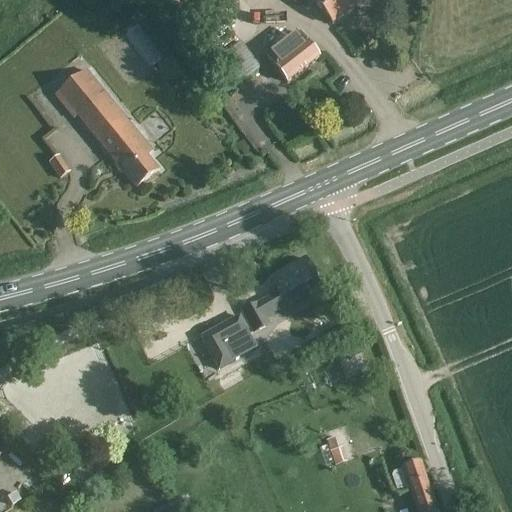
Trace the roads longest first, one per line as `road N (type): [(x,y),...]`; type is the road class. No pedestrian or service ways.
road 1 (unclassified): [(452,511),(388,330),(318,187)]
road 2 (primary): [(0,298),(154,253),(318,187)]
road 3 (primary): [(318,187),(511,104)]
